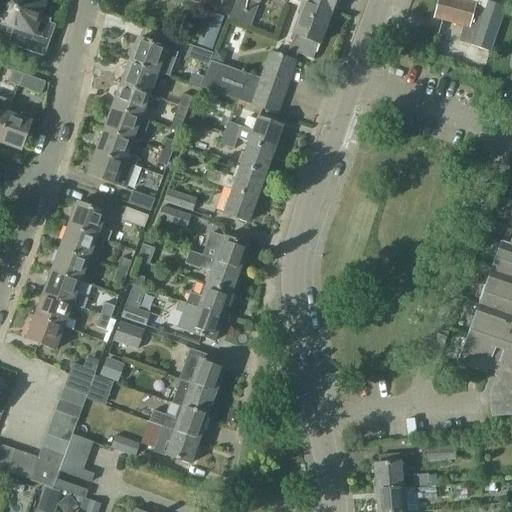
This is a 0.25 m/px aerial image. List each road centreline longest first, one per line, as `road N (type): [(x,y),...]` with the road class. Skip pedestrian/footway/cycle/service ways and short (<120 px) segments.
road 1 (unclassified): [(326,423),(292,284),(296,246),(354,74)]
road 2 (residential): [(427,410),(506,135)]
road 3 (residential): [(88,0),(37,194)]
road 4 (residential): [(506,135),(354,74)]
